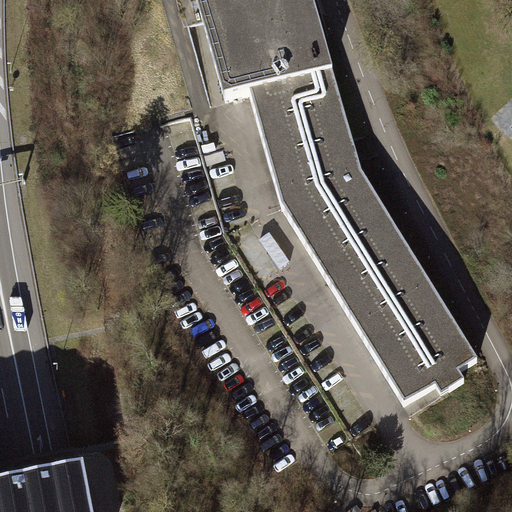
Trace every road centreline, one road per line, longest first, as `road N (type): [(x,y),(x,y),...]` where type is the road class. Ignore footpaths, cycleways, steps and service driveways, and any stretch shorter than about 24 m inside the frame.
road 1 (motorway): [(30,511),(0,236)]
road 2 (motorway): [(30,511),(0,371)]
